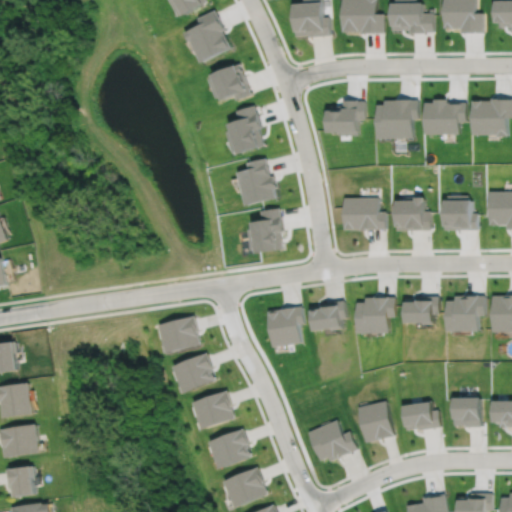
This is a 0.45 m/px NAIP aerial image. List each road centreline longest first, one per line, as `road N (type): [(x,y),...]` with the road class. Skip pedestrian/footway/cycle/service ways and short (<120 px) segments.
road 1 (residential): [(511,261),(362,263),(0,314)]
road 2 (residential): [(249,0),(301,135),(324,268)]
road 3 (residential): [(224,281),(234,329),(316,511)]
road 4 (residential): [(284,80),(352,64),(511,63)]
road 5 (residential): [(314,507),(398,467),(511,458)]
